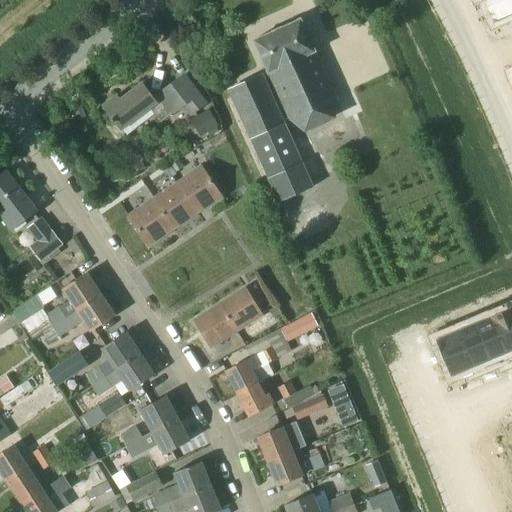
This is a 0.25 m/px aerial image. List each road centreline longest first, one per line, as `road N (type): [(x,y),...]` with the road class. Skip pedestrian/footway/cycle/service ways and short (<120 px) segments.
road 1 (residential): [(254,511),(179,364),(13,108)]
road 2 (tertiary): [(13,108),(150,0)]
road 3 (residential): [(444,0),(511,149)]
